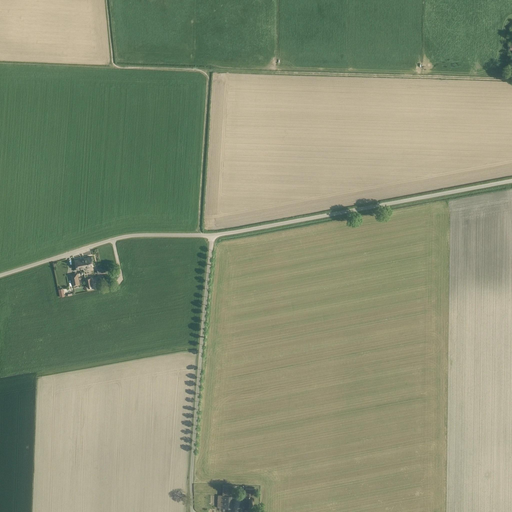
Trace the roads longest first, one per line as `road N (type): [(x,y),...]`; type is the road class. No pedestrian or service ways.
road 1 (unclassified): [(211,235),(511,180)]
road 2 (track): [(511,80),(209,69)]
road 3 (unclassified): [(211,235),(189,511)]
road 4 (unclassified): [(0,275),(122,236),(211,235)]
road 5 (track): [(209,69),(198,235)]
road 6 (track): [(107,0),(111,64),(209,69)]
